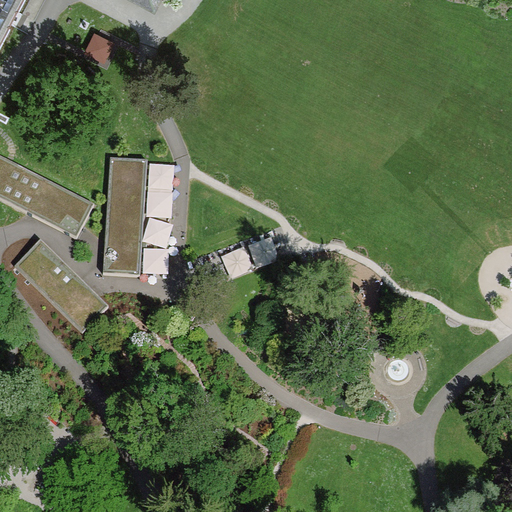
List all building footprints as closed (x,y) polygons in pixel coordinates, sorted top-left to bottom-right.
[(0,0),(0,54),(28,0),(0,0)] [(163,0),(141,0),(159,9),(163,0)] [(108,58),(118,37),(100,29),(90,50),(108,58)] [(0,202),(78,242),(96,206),(11,162),(0,156),(0,202)] [(107,275),(141,277),(147,162),(113,160),(107,275)] [(82,332),(108,306),(44,243),(18,269),(82,332)]
